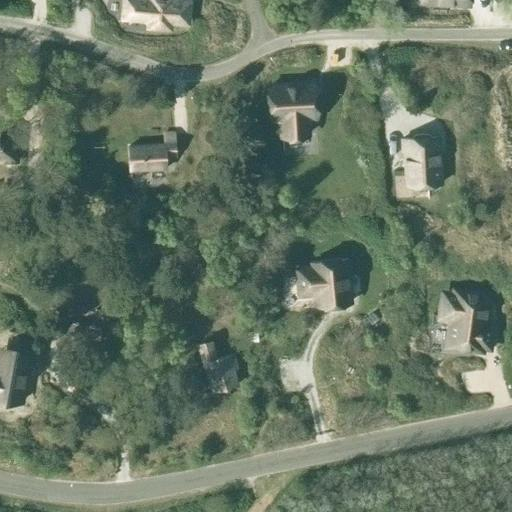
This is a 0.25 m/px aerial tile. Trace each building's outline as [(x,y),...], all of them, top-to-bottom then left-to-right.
[(123,0),(122,19),(148,21),(147,28),(169,30),(169,23),(179,24),(180,13),(188,14),(188,0),(123,0)] [(314,117),(313,84),(270,86),(271,120),(279,119),(280,136),(307,134),(306,118),(314,117)] [(0,161),(14,161),(13,131),(0,131),(0,161)] [(163,134),(164,145),(127,147),(129,171),(166,168),(165,156),(175,156),(173,133),(163,134)] [(440,184),(438,137),(402,139),(402,151),(404,151),(406,186),(440,184)] [(315,294),(316,305),(350,302),(345,260),(312,264),(312,268),(296,269),(299,295),(315,294)] [(444,295),(441,316),(452,318),(451,328),(448,344),(452,344),(479,348),(480,345),(487,346),(490,325),(483,324),(487,297),(456,293),(455,297),(444,295)] [(103,327),(86,324),(65,320),(62,334),(100,341),(103,327)] [(257,331),(247,332),(248,342),(258,341),(257,331)] [(230,370),(235,369),(231,354),(214,359),(209,342),(198,345),(203,364),(205,363),(213,392),(235,385),(230,370)] [(0,398),(20,402),(25,374),(23,374),(25,364),(27,365),(29,354),(15,352),(0,348),(0,398)]
